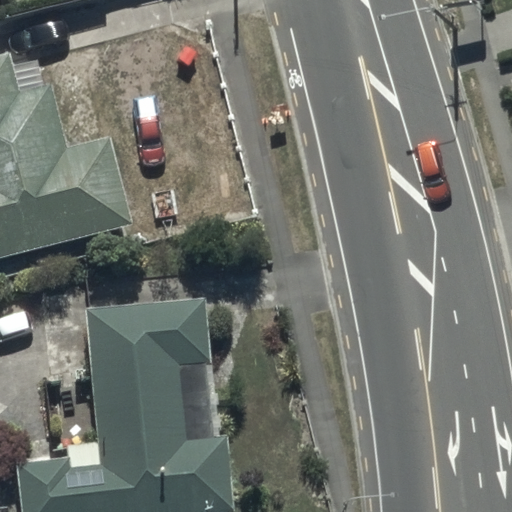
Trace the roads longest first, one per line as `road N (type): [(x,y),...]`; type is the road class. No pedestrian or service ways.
road 1 (tertiary): [(409,511),(396,394),(312,0)]
road 2 (tertiary): [(394,0),(457,241),(499,474)]
